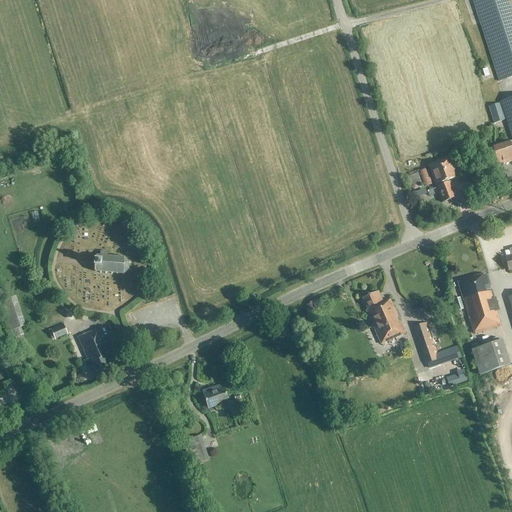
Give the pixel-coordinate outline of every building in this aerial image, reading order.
[(472,0),(499,82),(511,77),(511,15),(507,0),(472,0)] [(511,138),(511,141),(492,148),(496,160),(498,166),(511,161),(511,149),(511,98),(500,102),(511,138)] [(494,123),(504,120),(499,104),(489,107),(494,123)] [(436,186),(457,178),(450,157),(428,166),(436,186)] [(406,178),(409,186),(421,182),(422,188),(432,185),(427,169),(417,172),(418,173),(406,178)] [(442,203),(455,198),(450,182),(436,188),(442,203)] [(438,193),(436,188),(429,190),(431,196),(438,193)] [(129,264),(130,263),(129,262),(128,263),(124,259),(125,257),(124,257),(123,258),(112,257),(112,258),(107,257),(108,252),(100,252),(100,256),(95,256),(95,257),(94,271),(94,272),(96,272),(99,272),(100,272),(100,273),(100,272),(105,273),(105,274),(105,273),(111,273),(111,274),(112,274),(112,273),(116,274),(116,275),(117,275),(117,274),(123,274),(123,276),(124,275),(124,274),(128,270),(129,271),(130,270),(128,269),(129,264)] [(493,298),(485,274),(457,283),(473,335),(501,327),(496,311),(499,311),(495,297),(493,298)] [(381,344),(405,334),(390,301),(383,303),(378,292),(363,298),(368,310),(366,311),(381,344)] [(419,300),(423,311),(432,308),(428,297),(419,300)] [(452,301),(456,312),(462,310),(459,299),(452,301)] [(414,312),(420,309),(416,302),(410,304),(414,312)] [(414,328),(426,364),(428,369),(437,365),(436,361),(439,360),(427,323),(414,328)] [(99,329),(79,337),(78,338),(78,339),(88,360),(83,362),(86,369),(91,367),(96,379),(111,372),(107,362),(113,360),(99,329)] [(78,338),(79,337),(76,330),(63,335),(66,344),(78,339),(78,338)] [(510,366),(502,341),(471,351),(479,375),(510,366)] [(437,366),(461,358),(457,347),(437,354),(439,360),(436,361),(437,365),(437,366)] [(228,402),(224,387),(223,385),(202,392),(208,409),(228,402)] [(200,437),(184,442),(182,443),(188,462),(202,458),(206,456),(200,437)]
